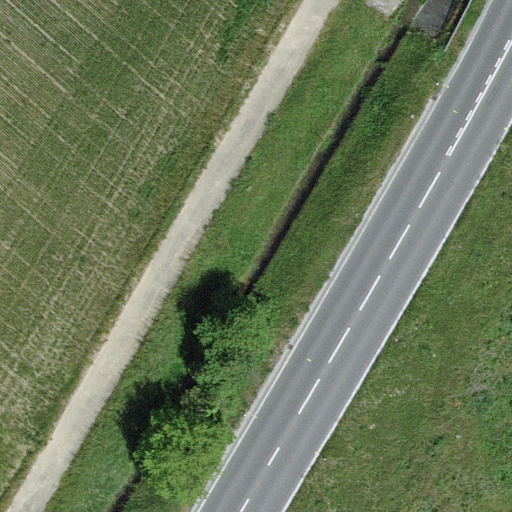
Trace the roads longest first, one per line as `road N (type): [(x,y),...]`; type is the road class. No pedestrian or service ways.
road 1 (track): [(24,511),(322,0)]
road 2 (secondary): [(239,511),(511,43)]
